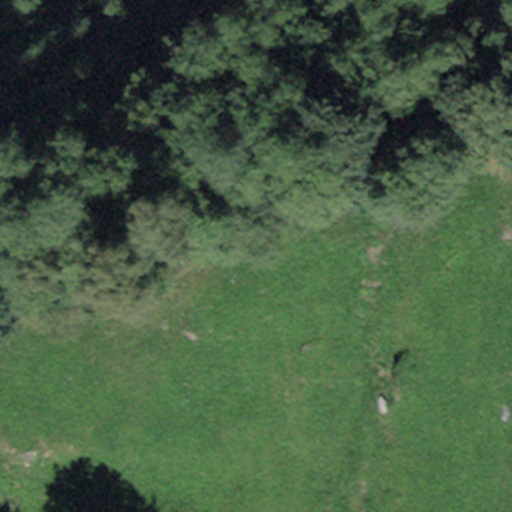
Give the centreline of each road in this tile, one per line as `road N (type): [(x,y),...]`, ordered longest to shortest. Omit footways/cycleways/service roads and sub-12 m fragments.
road 1 (track): [(386,249),(364,233),(338,248),(285,309),(234,349),(160,456),(96,511)]
road 2 (track): [(386,249),(368,511)]
